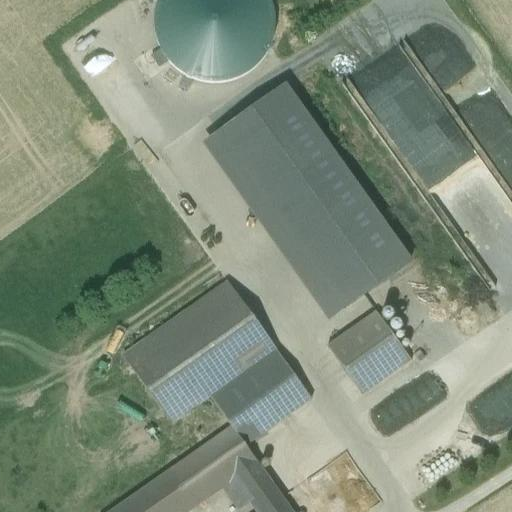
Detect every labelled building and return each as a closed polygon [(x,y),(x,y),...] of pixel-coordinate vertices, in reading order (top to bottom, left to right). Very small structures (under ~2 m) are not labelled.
[(159,0),(155,12),(154,26),(156,39),(160,52),(164,59),(168,63),(178,73),(189,80),(202,84),(216,85),(229,84),(242,79),(254,71),(263,62),(270,50),(274,37),(276,23),(274,10),(270,0),(159,0)] [(160,52),(151,58),(158,69),(168,63),(164,59),(160,52)] [(286,86),(201,146),(329,324),(413,264),(286,86)] [(226,284),(123,358),(173,427),(210,400),(276,352),(226,284)] [(410,363),(375,314),(326,349),(361,398),(410,363)] [(276,352),(210,400),(221,415),(230,427),(246,450),(312,402),(276,352)] [(170,470),(230,427),(221,415),(161,458),(170,470)] [(170,470),(112,511),(192,511),(222,491),(257,465),(246,450),(230,427),(170,470)] [(257,465),(222,491),(237,511),(239,511),(249,505),(273,487),(257,465)] [(291,511),(273,487),(249,505),(253,511),(291,511)]
